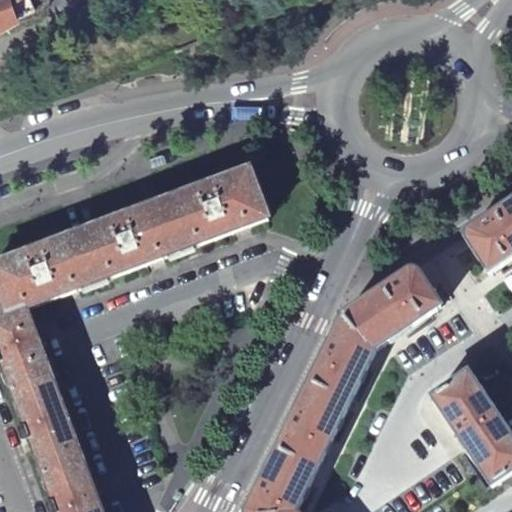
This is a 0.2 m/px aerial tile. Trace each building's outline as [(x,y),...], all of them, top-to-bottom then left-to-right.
[(0,0),(0,28),(16,19),(33,9),(28,0),(0,0)] [(164,204),(182,254),(271,220),(252,171),(243,174),(164,204)] [(78,237),(97,287),(182,254),(164,204),(154,207),(84,234),(78,237)] [(511,205),(465,237),(490,274),(511,259),(511,205)] [(8,316),(27,314),(97,287),(78,237),(0,265),(0,294),(7,312),(8,316)] [(344,320),(376,352),(440,308),(417,272),(415,273),(413,273),(412,273),(344,320)] [(0,355),(14,393),(51,379),(31,325),(27,314),(8,316),(0,319),(0,355)] [(307,396),(345,415),(376,352),(344,320),(307,396)] [(511,441),(469,376),(434,400),(482,470),(493,486),(511,473),(511,441)] [(45,478),(83,464),(51,379),(14,393),(45,478)] [(274,463),(312,481),(345,415),(307,396),(274,463)] [(297,511),(312,481),(274,463),(249,511),(297,511)] [(58,511),(100,511),(83,464),(45,478),(58,511)]
